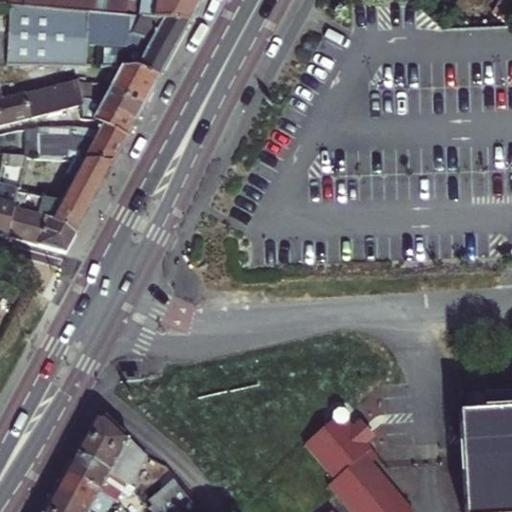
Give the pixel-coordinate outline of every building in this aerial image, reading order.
[(0,0),(0,7),(5,8),(10,8),(60,13),(189,25),(196,12),(202,0),(0,0)] [(506,22),(511,9),(511,0),(504,0),(495,16),(506,22)] [(60,13),(10,8),(7,67),(85,68),(87,47),(102,48),(102,68),(122,69),(160,79),(166,67),(177,46),(189,25),(60,13)] [(122,69),(111,89),(109,92),(143,110),(151,94),(160,79),(122,69)] [(24,96),(29,120),(55,113),(81,107),(80,99),(77,83),(24,96)] [(90,103),(91,85),(77,83),(80,99),(90,103)] [(104,86),(102,86),(99,91),(108,96),(109,92),(111,89),(104,86)] [(108,96),(101,107),(114,112),(135,125),(139,117),(143,110),(109,92),(108,96)] [(0,127),(29,120),(24,96),(2,102),(0,94),(0,127)] [(101,107),(90,103),(80,99),(81,107),(83,115),(81,121),(92,122),(102,126),(127,140),(131,132),(135,125),(114,112),(101,107)] [(24,158),(74,162),(113,165),(120,153),(127,140),(102,126),(99,132),(72,128),(25,131),(24,158)] [(24,158),(1,156),(1,165),(1,167),(22,170),(24,158)] [(35,201),(16,197),(14,207),(38,215),(76,235),(91,206),(102,186),(113,165),(74,162),(67,177),(73,180),(61,204),(36,199),(35,201)] [(0,184),(0,236),(8,239),(14,207),(16,197),(18,189),(0,184)] [(14,207),(8,239),(65,254),(76,235),(38,215),(14,207)] [(348,428),(349,428),(349,419),(343,413),(334,412),(328,418),(328,427),(328,428),(303,448),(335,485),(328,490),(346,511),(408,511),(364,459),(370,454),(366,449),(373,442),(359,425),(351,432),(348,428)] [(74,456),(128,489),(145,459),(105,417),(94,418),(87,432),(80,445),(74,456)] [(511,511),(511,420),(483,423),(484,438),(460,439),(462,464),(464,511),(511,511)] [(68,466),(63,476),(98,494),(115,503),(120,494),(129,498),(133,492),(132,490),(128,489),(74,456),(68,466)] [(58,485),(53,494),(84,511),(98,511),(91,508),(98,494),(63,476),(58,485)] [(196,511),(178,488),(150,511),(196,511)] [(46,505),(42,511),(84,511),(53,494),(49,500),(46,505)]
